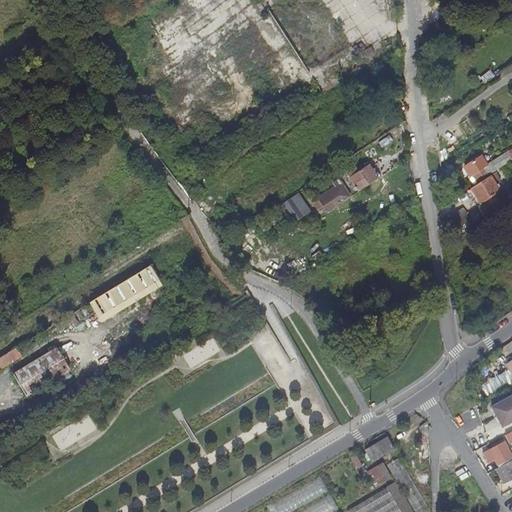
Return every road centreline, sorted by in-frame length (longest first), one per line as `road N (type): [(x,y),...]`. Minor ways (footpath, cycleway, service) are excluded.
road 1 (residential): [(408,0),(423,172),(449,332),(464,360)]
road 2 (residential): [(422,397),(229,511)]
road 3 (residential): [(436,415),(508,511)]
